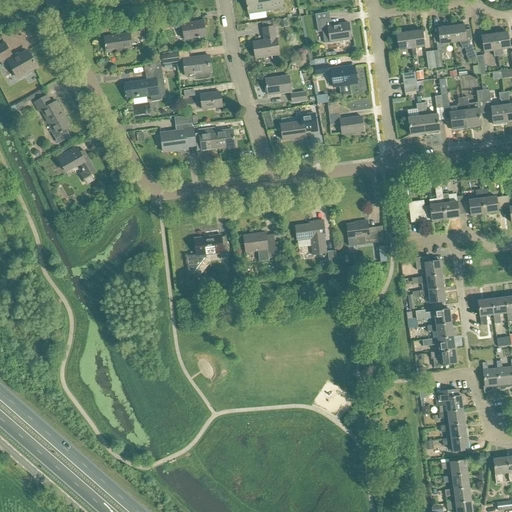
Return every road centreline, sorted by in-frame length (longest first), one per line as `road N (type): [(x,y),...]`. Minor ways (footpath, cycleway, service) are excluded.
road 1 (residential): [(160,195),(142,180),(58,26),(54,0)]
road 2 (residential): [(270,181),(224,0)]
road 3 (trunk): [(138,511),(0,391)]
road 4 (residential): [(393,164),(373,16)]
road 5 (trunk): [(0,418),(107,511)]
road 6 (residential): [(511,439),(492,436),(468,373),(423,379)]
road 7 (residential): [(270,181),(393,164)]
road 8 (residential): [(393,164),(511,148)]
